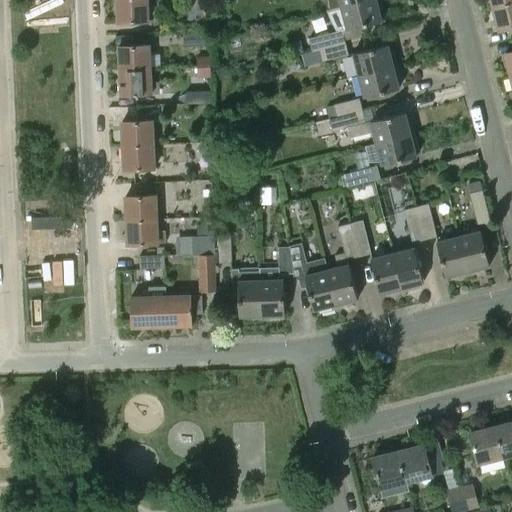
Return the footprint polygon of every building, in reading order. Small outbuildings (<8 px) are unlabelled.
[(146,22),(145,0),(115,0),(116,23),(146,22)] [(326,0),(327,4),(328,11),(372,0),(326,0)] [(379,0),(372,0),(328,11),(329,11),(329,12),(331,17),(334,22),(337,28),(345,26),(345,29),(345,30),(372,23),(381,21),(379,15),(383,14),(379,0)] [(511,26),(511,1),(492,7),(498,30),(511,26)] [(193,6),(187,6),(187,21),(207,20),(206,5),(193,6)] [(319,49),(344,43),(341,30),(307,39),(311,51),(319,49)] [(182,48),(208,47),(207,35),(182,36),(182,48)] [(319,49),(311,51),(314,64),(322,62),(347,56),(344,43),(319,49)] [(357,76),(397,66),(393,50),(388,51),(387,45),(352,54),(357,76)] [(118,71),(149,70),(148,46),(117,47),(118,71)] [(209,58),(196,59),(196,69),(209,68),(209,58)] [(401,82),(397,66),(357,76),(363,98),(398,89),(396,83),(401,82)] [(209,68),(196,69),(197,79),(210,78),(209,68)] [(149,83),(149,70),(118,71),(119,96),(158,94),(157,82),(149,83)] [(336,117),(361,111),(358,99),(333,105),(336,117)] [(361,111),(336,117),(328,119),(331,132),(346,128),(349,139),(372,133),(375,144),(410,135),(404,113),(364,123),(361,111)] [(121,146),(152,145),(151,121),(121,122),(121,146)] [(213,133),(200,133),(200,143),(213,142),(213,133)] [(368,162),(380,162),(380,165),(415,156),(410,135),(375,144),(364,146),(368,162)] [(213,142),(200,143),(200,152),(213,152),(213,142)] [(153,169),(152,145),(121,146),(122,170),(153,169)] [(238,164),(226,166),(229,178),(240,175),(238,164)] [(342,175),(345,187),(379,179),(376,166),(342,175)] [(470,193),(481,190),(479,181),(468,184),(470,193)] [(481,190),(470,193),(468,193),(477,226),(490,223),(481,190)] [(125,221),(155,220),(154,196),(124,197),(125,221)] [(415,207),(423,240),(436,237),(428,204),(415,207)] [(216,207),(203,208),(203,217),(216,217),(216,207)] [(423,240),(415,207),(403,210),(411,243),(423,240)] [(216,217),(203,217),(204,227),(217,227),(216,217)] [(156,232),(155,220),(125,221),(126,245),(156,244),(164,243),(164,231),(156,232)] [(361,220),(349,223),(357,257),(370,254),(361,220)] [(357,257),(349,223),(337,227),(343,253),(334,255),(337,267),(325,270),(336,309),(351,305),(350,301),(356,299),(346,260),(357,257)] [(479,231),(458,237),(468,275),(483,271),(482,267),(488,266),(479,231)] [(190,255),(212,255),(212,237),(190,237),(190,255)] [(218,263),(231,263),(230,237),(217,237),(218,263)] [(468,275),(458,237),(436,242),(445,277),(451,275),(452,279),(468,275)] [(300,244),(288,247),(292,273),(293,279),(298,278),(301,287),(306,286),(309,294),(313,310),(319,309),(320,313),(336,309),(325,270),(323,259),(305,264),(300,244)] [(292,273),(288,247),(277,247),(278,267),(278,274),(282,274),(292,273)] [(414,248),(392,253),(402,292),(417,288),(416,284),(423,282),(414,248)] [(402,292),(392,253),(370,259),(379,294),(385,292),(386,296),(402,292)] [(163,256),(138,257),(139,270),(164,269),(163,256)] [(212,290),(211,281),(210,256),(198,256),(200,291),(212,290)] [(278,267),(259,268),(261,320),(277,319),(277,315),(284,315),(282,279),(282,274),(278,274),(278,267)] [(259,268),(230,269),(231,282),(237,282),(238,316),(245,316),(245,320),(261,320),(259,268)] [(149,297),(130,298),(131,328),(166,326),(165,297),(164,287),(148,287),(149,297)] [(190,297),(190,296),(165,297),(166,326),(191,326),(191,315),(201,315),(200,297),(190,297)] [(511,422),(494,427),(502,458),(511,455),(511,422)] [(502,458),(494,427),(468,433),(476,464),(502,458)] [(435,443),(422,446),(422,445),(397,452),(405,483),(430,476),(429,474),(440,471),(436,458),(439,457),(435,443)] [(397,452),(372,458),(380,489),(382,497),(407,490),(405,483),(397,452)] [(470,486),(458,489),(464,511),(476,509),(470,486)] [(464,511),(458,489),(445,492),(450,511),(464,511)]
